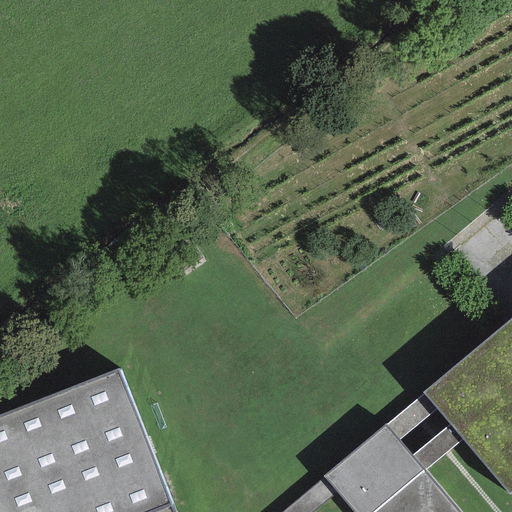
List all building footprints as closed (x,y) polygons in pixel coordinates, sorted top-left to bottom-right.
[(511,318),(424,392),(437,408),(451,424),(462,438),(510,493),(511,491),(511,318)] [(173,511),(120,371),(0,416),(0,511),(173,511)] [(424,392),(383,425),(397,441),(437,408),(424,392)] [(462,438),(451,424),(410,457),(422,471),(462,438)] [(322,479),(350,511),(458,511),(422,471),(410,457),(397,441),(383,425),(322,479)]
